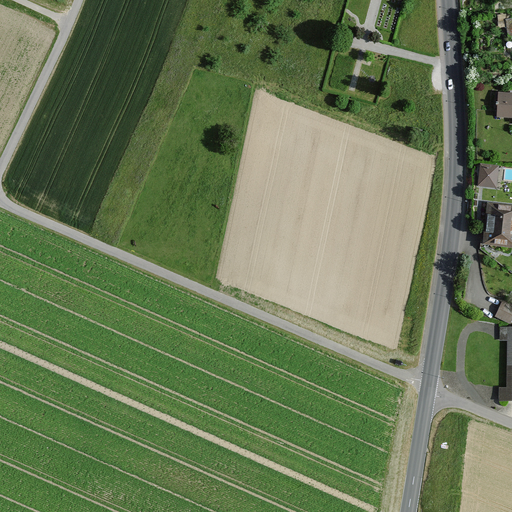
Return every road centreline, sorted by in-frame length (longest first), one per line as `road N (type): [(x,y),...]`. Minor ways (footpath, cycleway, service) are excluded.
road 1 (unclassified): [(0,198),(428,385)]
road 2 (primary): [(428,385),(456,187),(448,0)]
road 3 (unclassified): [(78,0),(0,170)]
road 4 (primary): [(408,511),(428,385)]
